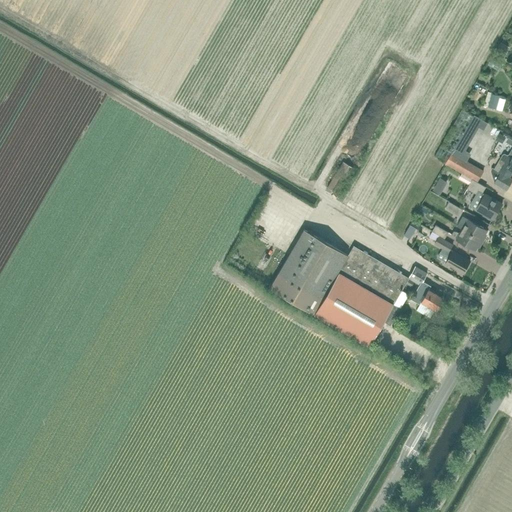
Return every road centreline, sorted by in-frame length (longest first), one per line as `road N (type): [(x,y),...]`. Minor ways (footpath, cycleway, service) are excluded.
road 1 (track): [(345,222),(313,211),(0,26)]
road 2 (track): [(0,8),(313,189)]
road 3 (tertiary): [(374,511),(511,275)]
road 4 (unclassified): [(431,511),(511,375)]
